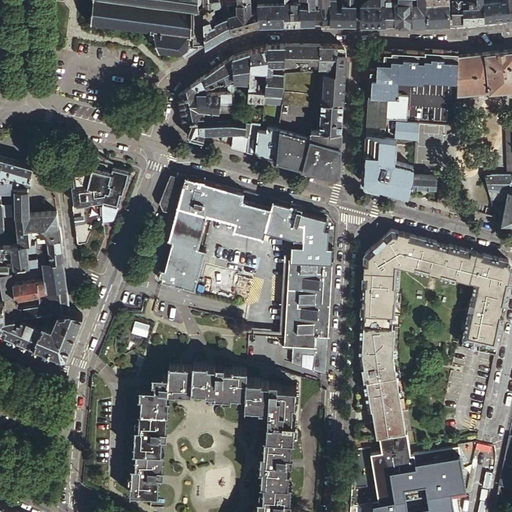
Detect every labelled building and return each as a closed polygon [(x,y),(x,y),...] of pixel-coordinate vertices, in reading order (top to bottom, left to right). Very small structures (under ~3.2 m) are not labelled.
[(91,0),(89,18),(88,18),(88,21),(90,21),(89,22),(91,23),(91,21),(149,29),(149,35),(153,35),(158,50),(159,50),(159,49),(167,50),(167,51),(169,51),(169,50),(178,51),(179,52),(181,53),(185,57),(205,44),(202,7),(199,7),(198,0),(91,0)] [(239,12),(251,9),(250,0),(239,0),(238,0),(239,12)] [(258,21),(284,21),(284,0),(257,2),(257,8),(258,21)] [(292,20),(299,20),(299,3),(299,0),(283,0),(284,0),(284,21),(287,21),(292,20)] [(299,20),(315,20),(315,6),(314,0),(308,0),(309,4),(299,3),(299,20)] [(315,20),(329,21),(329,7),(329,0),(317,0),(318,2),(321,2),(321,6),(315,6),(315,20)] [(346,21),(346,3),(344,3),(341,3),(340,0),(335,0),(335,7),(329,7),(329,21),(346,21)] [(359,0),(360,22),(385,21),(384,0),(359,0)] [(384,0),(385,21),(394,21),(394,1),(390,1),(390,0),(384,0)] [(394,1),(394,21),(412,21),(412,8),(411,0),(398,0),(398,1),(394,1)] [(412,8),(412,21),(425,21),(424,0),(417,0),(418,8),(412,8)] [(424,0),(425,21),(427,21),(428,21),(430,21),(435,21),(449,20),(448,0),(424,0)] [(451,0),(452,19),(463,18),(461,0),(451,0)] [(461,0),(463,18),(484,17),(483,0),(461,0)] [(483,0),(484,17),(503,14),(510,13),(511,0),(483,0)] [(356,4),(346,3),(346,21),(356,21),(356,4)] [(205,44),(226,31),(223,16),(221,4),(220,5),(202,7),(205,44)] [(232,29),(258,21),(257,8),(251,9),(239,12),(229,15),(232,29)] [(226,31),(232,29),(229,15),(228,15),(223,16),(226,31)] [(265,89),(267,43),(250,49),(249,77),(247,96),(264,97),(265,94),(265,89)] [(284,58),(285,43),(280,43),(276,43),(267,43),(265,89),(282,90),(283,80),(283,71),(284,58)] [(319,62),(319,43),(285,43),(284,58),(283,71),(318,68),(319,62)] [(341,43),(319,43),(319,62),(326,63),(329,63),(328,71),(325,71),(324,97),(320,97),(318,129),(341,130),(344,79),(345,49),(341,43)] [(457,79),(459,54),(458,54),(458,50),(445,49),(441,49),(425,48),(424,50),(391,48),(391,51),(383,50),(383,59),(377,59),(376,68),(370,68),(368,92),(398,94),(398,91),(397,91),(398,78),(423,79),(423,77),(457,79)] [(511,48),(503,49),(459,54),(457,79),(457,92),(511,86),(511,48)] [(249,77),(250,49),(232,55),(234,76),(249,77)] [(211,70),(205,74),(206,85),(207,85),(234,76),(232,55),(225,60),(217,65),(211,70)] [(184,121),(192,121),(200,120),(198,108),(210,109),(220,110),(223,110),(226,110),(233,110),(234,101),(234,100),(234,99),(234,93),(234,84),(227,84),(227,91),(206,91),(207,85),(206,85),(205,74),(199,78),(190,84),(179,92),(184,121)] [(407,94),(398,94),(368,92),(366,133),(385,134),(386,116),(407,118),(407,94)] [(282,98),(282,95),(265,94),(264,97),(264,102),(281,104),(282,100),(282,98)] [(207,120),(206,129),(246,128),(246,121),(232,119),(207,120)] [(417,138),(418,121),(406,120),(396,119),(395,136),(417,138)] [(200,120),(192,121),(187,131),(189,135),(203,139),(206,129),(207,120),(200,120)] [(247,151),(275,158),(275,156),(276,155),(276,153),(277,152),(277,149),(277,145),(277,140),(277,138),(277,137),(277,133),(278,127),(267,126),(266,129),(258,128),(259,121),(251,121),(249,134),(249,136),(247,151)] [(277,153),(276,158),(335,174),(339,171),(340,144),(341,130),(318,129),(313,129),(311,129),(311,137),(280,128),(278,135),(278,137),(278,141),(278,149),(278,152),(277,153)] [(231,146),(247,151),(249,136),(233,132),(231,146)] [(397,138),(366,133),(363,178),(367,182),(407,193),(409,185),(412,173),(413,164),(414,141),(415,139),(397,138)] [(0,202),(1,202),(1,196),(0,189),(0,188),(0,173),(3,174),(10,174),(10,177),(12,177),(12,186),(27,186),(30,186),(32,162),(0,153),(0,202)] [(94,153),(86,154),(83,163),(84,167),(72,168),(72,169),(71,170),(80,241),(83,261),(84,263),(85,264),(88,265),(92,266),(94,266),(107,233),(103,219),(110,218),(112,218),(112,217),(113,217),(113,216),(114,215),(126,186),(124,185),(124,184),(126,185),(130,171),(128,170),(129,169),(113,165),(113,161),(107,159),(106,160),(94,153)] [(506,187),(511,188),(511,170),(508,171),(485,172),(488,189),(506,191),(506,187)] [(412,173),(409,185),(438,186),(441,186),(442,174),(420,173),(412,173)] [(244,190),(185,174),(184,179),(176,177),(172,176),(169,185),(181,189),(179,195),(175,211),(168,236),(172,237),(165,265),(161,264),(159,272),(173,276),(172,280),(195,286),(206,245),(199,243),(205,218),(197,216),(200,209),(207,211),(235,218),(233,226),(263,234),(265,227),(294,234),(303,235),(302,242),(293,241),(291,241),(290,257),(289,257),(284,347),(292,347),(292,352),(314,354),(313,369),(327,373),(332,259),(331,259),(332,243),(328,243),(329,226),(324,225),(326,215),(301,208),(302,205),(272,197),(270,204),(242,197),(244,190)] [(172,176),(170,175),(159,201),(163,208),(175,211),(179,195),(181,189),(169,185),(172,176)] [(0,188),(0,189),(6,189),(6,186),(12,186),(12,177),(10,177),(3,177),(0,177),(0,188)] [(32,224),(59,222),(57,211),(57,208),(29,210),(27,186),(12,186),(6,186),(6,189),(16,188),(16,209),(17,214),(17,222),(19,241),(30,240),(29,224),(32,224)] [(494,214),(495,217),(495,222),(511,222),(511,188),(506,187),(506,191),(488,189),(489,193),(490,195),(491,200),(494,208),(494,214)] [(197,216),(205,218),(207,211),(200,209),(197,216)] [(61,237),(59,222),(32,224),(33,229),(40,228),(40,233),(47,232),(48,238),(61,237)] [(461,342),(495,349),(511,270),(511,264),(508,258),(493,255),(480,251),(455,245),(391,228),(364,252),(358,354),(360,367),(361,367),(363,379),(367,409),(371,409),(376,435),(379,435),(405,430),(400,396),(399,389),(396,374),(395,367),(393,354),(393,347),(394,325),(391,325),(392,312),(393,312),(393,299),(395,299),(395,297),(396,290),(398,263),(419,268),(426,270),(428,271),(428,270),(440,273),(440,274),(442,275),(449,276),(455,278),(456,276),(469,279),(469,278),(474,279),(466,319),(464,326),(463,333),(461,340),(461,342)] [(64,257),(61,237),(48,238),(47,238),(50,259),(63,257),(64,257)] [(50,259),(47,238),(35,239),(35,246),(37,254),(38,261),(42,260),(50,259)] [(37,254),(28,255),(27,247),(35,246),(35,239),(30,240),(19,241),(9,241),(3,242),(1,242),(0,241),(0,273),(9,273),(8,264),(12,264),(13,264),(38,261),(37,254)] [(64,265),(63,257),(50,259),(42,260),(45,277),(42,278),(43,284),(38,285),(39,291),(67,286),(64,265)] [(4,297),(15,295),(13,282),(11,272),(9,273),(0,273),(0,281),(3,298),(4,297)] [(164,278),(172,280),(173,276),(159,272),(157,277),(164,278)] [(15,295),(39,291),(38,285),(43,284),(42,278),(13,282),(15,295)] [(68,290),(67,286),(39,291),(40,303),(17,307),(18,315),(46,311),(58,309),(69,308),(69,307),(68,290)] [(4,297),(5,317),(18,315),(17,307),(15,295),(4,297)] [(42,321),(32,343),(61,356),(66,354),(73,337),(82,313),(69,307),(69,308),(58,309),(51,325),(42,321)] [(5,317),(0,327),(0,329),(32,343),(42,321),(46,311),(18,315),(5,317)] [(314,354),(292,352),(291,362),(301,365),(302,365),(313,369),(314,354)] [(153,385),(139,384),(138,395),(141,395),(140,408),(139,409),(138,425),(134,425),(133,449),(135,449),(134,465),(131,465),(129,491),(157,493),(158,474),(162,474),(163,451),(161,451),(162,435),(165,435),(167,410),(168,410),(169,395),(167,395),(167,390),(191,391),(191,387),(205,388),(205,390),(214,390),(214,393),(232,394),(232,392),(245,393),(245,403),(259,403),(259,406),(267,406),(267,417),(265,434),(264,434),(262,451),(259,451),(258,467),(261,467),(260,481),(263,481),(262,496),(257,496),(256,503),(255,504),(251,511),(282,511),(285,506),(289,506),(291,483),(288,483),(289,468),(287,468),(287,459),(290,460),(291,436),(292,436),(293,419),(291,419),(292,400),(295,400),(295,383),(277,382),(277,379),(261,378),(261,375),(246,375),(247,365),(232,364),(232,366),(224,365),(224,361),(215,361),(215,363),(207,362),(207,360),(192,359),(192,363),(168,362),(167,373),(152,372),(151,380),(154,380),(153,385)] [(453,511),(450,489),(465,487),(458,444),(410,452),(406,430),(405,430),(379,435),(381,449),(370,451),(378,500),(373,501),(372,511),(453,511)] [(511,433),(509,433),(499,483),(511,485),(511,433)] [(20,511),(0,502),(0,511),(20,511)]
